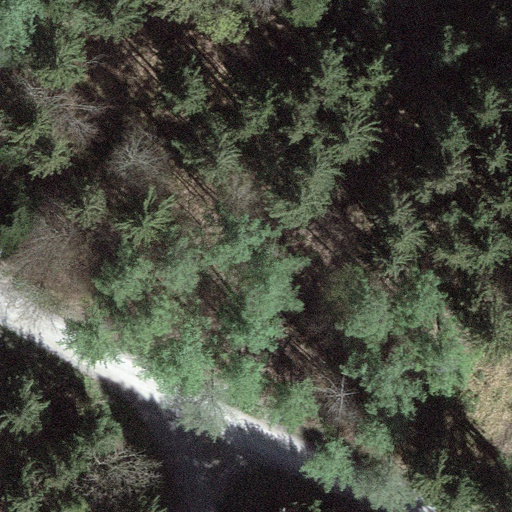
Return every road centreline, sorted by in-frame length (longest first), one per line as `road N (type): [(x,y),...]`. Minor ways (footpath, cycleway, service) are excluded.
road 1 (track): [(454,511),(63,348),(0,306)]
road 2 (track): [(130,511),(63,348)]
